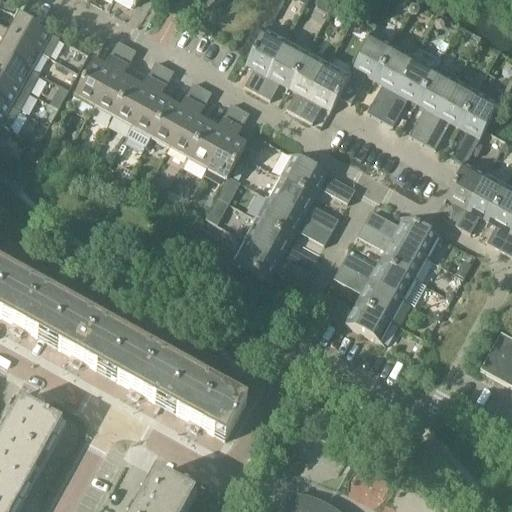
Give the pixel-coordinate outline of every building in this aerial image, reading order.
[(118,0),(134,9),(139,0),(151,0),(154,1),(155,0),(118,0)] [(408,11),(409,15),(412,17),(416,16),(418,13),(417,8),(413,7),(410,8),(408,11)] [(12,30),(6,32),(4,36),(7,38),(40,56),(48,61),(58,43),(50,38),(18,20),(12,30)] [(244,90),(257,97),(286,45),(264,33),(245,67),(254,72),(244,90)] [(371,37),(348,79),(337,101),(349,107),(365,79),(374,84),(393,49),(371,37)] [(0,57),(30,74),(40,56),(7,38),(0,51),(0,57)] [(74,99),(93,110),(126,50),(117,45),(104,69),(93,64),(74,99)] [(278,86),(288,91),(307,56),(286,45),(257,97),(269,104),(278,86)] [(414,60),(393,49),(374,84),(383,89),(367,117),(379,124),(414,60)] [(93,110),(112,120),(131,85),(122,79),(135,55),(126,50),(93,110)] [(379,124),(391,130),(407,102),(416,107),(435,73),(441,63),(419,51),(414,60),(379,124)] [(286,113),(299,121),(328,68),(307,56),(288,91),(296,96),(286,113)] [(0,81),(29,97),(39,79),(30,74),(0,57),(0,81)] [(112,120),(131,130),(164,71),(155,66),(141,90),(131,85),(112,120)] [(330,114),(337,101),(348,79),(328,68),(299,121),(311,127),(320,109),(330,114)] [(145,150),(150,141),(169,106),(160,100),(173,76),(164,71),(131,130),(126,139),(145,150)] [(456,84),(435,73),(416,107),(425,112),(409,140),(421,147),(456,84)] [(0,104),(10,111),(19,115),(29,97),(0,81),(0,104)] [(449,125),(458,130),(477,95),(456,84),(421,147),(433,154),(449,125)] [(150,141),(168,151),(201,91),(193,87),(179,111),(169,106),(150,141)] [(168,151),(187,162),(207,126),(197,121),(211,97),(201,91),(168,151)] [(498,107),(477,95),(458,130),(467,135),(451,163),(462,170),(465,167),(498,107)] [(0,127),(0,128),(10,111),(0,104),(0,127)] [(187,162),(206,172),(239,112),(231,108),(217,132),(207,126),(187,162)] [(249,118),(239,112),(206,172),(226,183),(246,148),(235,142),(249,118)] [(74,142),(70,150),(78,154),(82,147),(74,142)] [(94,153),(90,160),(94,163),(98,155),(94,153)] [(291,159),(279,181),(314,200),(319,191),(347,207),(354,194),(291,159)] [(493,166),(489,173),(494,175),(498,169),(493,166)] [(485,178),(465,167),(462,170),(445,201),(455,206),(445,224),(456,230),(485,178)] [(131,175),(127,181),(133,184),(137,178),(131,175)] [(488,225),(507,190),(485,178),(456,230),(469,237),(479,220),(488,225)] [(331,237),(337,225),(309,209),(314,200),(279,181),(268,202),(331,237)] [(154,193),(159,196),(164,193),(164,188),(159,185),(154,187),(154,193)] [(511,229),(511,192),(507,190),(488,225),(497,229),(487,247),(498,254),(511,229)] [(324,249),(331,237),(268,202),(256,223),(290,242),(295,233),(324,249)] [(396,234),(368,219),(363,227),(426,263),(438,241),(403,222),(396,234)] [(256,223),(244,244),(307,279),(314,267),(286,251),(290,242),(256,223)] [(385,255),(380,265),(414,284),(426,263),(363,227),(356,240),(385,255)] [(511,229),(498,254),(511,261),(511,258),(511,229)] [(300,291),(307,279),(244,244),(232,265),(267,285),(272,275),(300,291)] [(414,284),(380,265),(375,273),(347,257),(340,270),(402,305),(414,284)] [(0,291),(10,274),(0,269),(0,291)] [(361,297),(357,306),(391,326),(402,305),(340,270),(333,282),(361,297)] [(69,307),(10,274),(0,291),(0,319),(13,327),(10,333),(19,338),(22,332),(47,346),(69,307)] [(316,312),(379,347),(391,326),(357,306),(352,315),(323,299),(316,312)] [(72,360),(69,365),(78,370),(81,365),(107,379),(128,340),(91,320),(69,307),(47,346),(72,360)] [(479,374),(508,389),(511,391),(511,343),(500,337),(479,374)] [(140,397),(166,412),(187,373),(128,340),(107,379),(130,392),(127,398),(137,403),(140,397)] [(246,405),(187,373),(166,412),(189,425),(186,430),(195,436),(198,430),(224,444),(246,405)] [(0,511),(12,511),(61,426),(50,420),(19,403),(0,436),(0,511)] [(186,511),(194,499),(153,477),(133,511),(186,511)] [(330,511),(329,511),(324,508),(320,506),(315,504),(310,502),(305,501),(300,500),(295,499),(290,498),(282,511),(330,511)]
